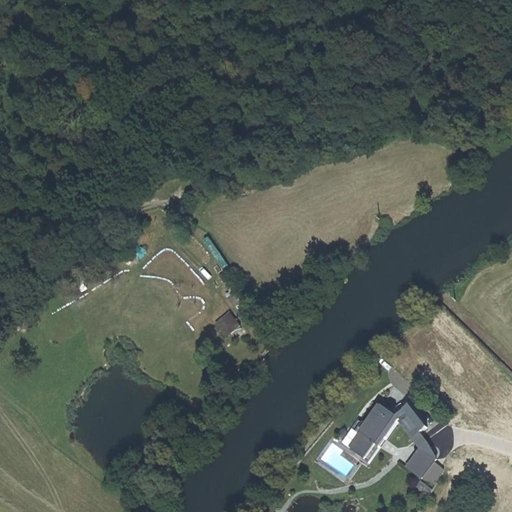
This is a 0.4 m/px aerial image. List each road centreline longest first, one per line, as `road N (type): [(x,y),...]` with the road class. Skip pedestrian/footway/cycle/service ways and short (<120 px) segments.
road 1 (track): [(0,276),(68,0)]
road 2 (track): [(6,260),(111,218),(237,182)]
